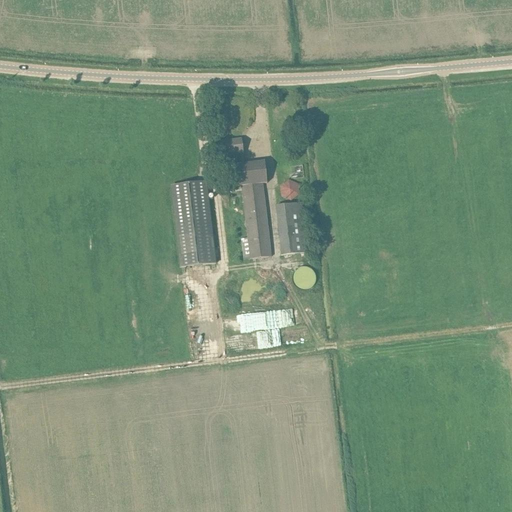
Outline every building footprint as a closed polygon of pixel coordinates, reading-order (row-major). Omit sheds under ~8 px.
[(217,142),(218,152),(219,158),(233,156),(234,160),(228,161),(228,167),(235,166),(237,188),(242,187),(248,239),(241,240),(243,260),(271,256),(263,185),(267,184),(264,162),(244,164),(241,140),(217,142)] [(299,181),(279,185),(282,200),(302,196),(299,181)] [(171,187),(172,197),(180,268),(216,264),(206,183),(171,187)] [(302,203),(275,206),(281,256),(308,253),(302,203)] [(307,273),(307,271),(307,269),(307,267),(305,264),(301,262),(298,261),(294,262),(293,263),(291,264),(289,267),(288,270),(288,272),(288,274),(290,278),(293,280),(297,281),(299,281),(301,280),(304,278),(305,277),(307,275),(307,273)] [(298,324),(297,310),(265,312),(265,320),(274,320),(274,326),(284,326),(284,325),(298,324)] [(283,344),(296,343),(296,336),(294,336),(294,331),(283,331),(283,344)]
